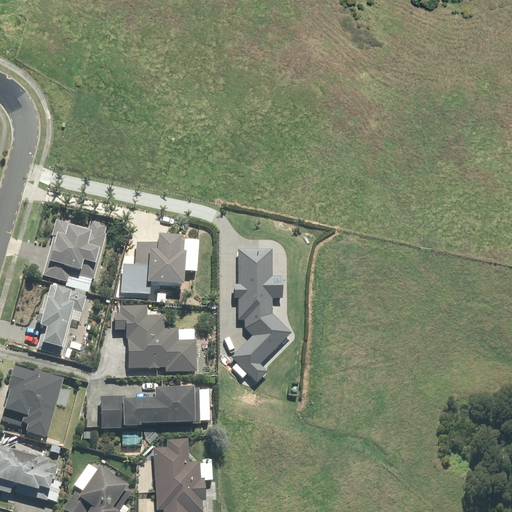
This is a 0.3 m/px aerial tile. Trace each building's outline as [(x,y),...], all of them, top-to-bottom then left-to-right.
[(90,230),(57,221),(42,277),(70,284),(72,274),(95,280),(110,224),(92,220),(90,230)] [(151,267),(150,282),(185,284),(189,236),(160,234),(160,243),(137,241),(135,266),(151,267)] [(292,333),(274,315),(274,299),(285,299),(285,276),(273,276),(273,249),(238,249),(239,285),(235,285),(236,299),(239,299),(239,321),(245,321),(246,328),(253,336),(232,358),(259,384),(269,372),(262,365),(292,333)] [(84,312),(88,294),(52,285),(49,296),(45,295),(37,324),(44,326),(38,350),(63,356),(75,309),(84,312)] [(125,290),(114,290),(113,301),(125,302),(125,290)] [(148,306),(121,307),(121,313),(115,313),(116,331),(127,331),(129,369),(166,368),(167,374),(199,372),(197,340),(180,341),(179,328),(165,329),(164,315),(148,316),(148,306)] [(85,344),(71,340),(68,350),(82,355),(85,344)] [(48,436),(64,378),(35,371),(35,372),(16,367),(1,424),(48,436)] [(101,396),(102,429),(142,428),(142,423),(202,422),(201,386),(157,387),(157,398),(127,398),(127,395),(101,396)] [(169,447),(154,448),(158,511),(164,511),(204,511),(204,501),(208,500),(206,479),(202,479),(201,461),(190,462),(189,438),(169,440),(169,447)] [(52,459),(0,444),(0,491),(11,494),(12,492),(49,502),(59,465),(51,463),(52,459)] [(130,485),(102,466),(98,471),(93,467),(64,508),(68,511),(121,511),(120,511),(133,492),(128,488),(130,485)]
